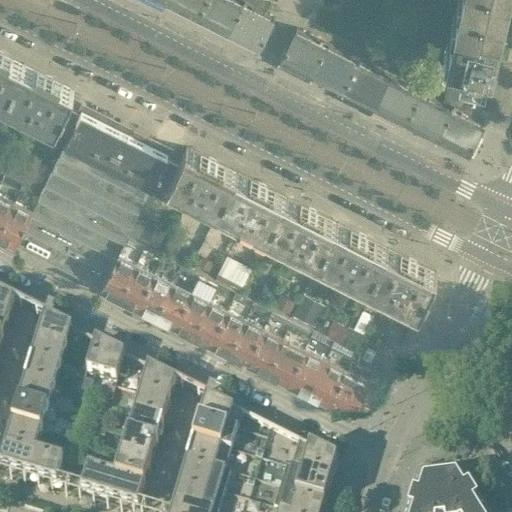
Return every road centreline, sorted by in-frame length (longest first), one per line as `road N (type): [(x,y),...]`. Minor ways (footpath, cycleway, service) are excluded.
road 1 (tertiary): [(0,16),(484,258)]
road 2 (tertiary): [(507,208),(87,0)]
road 3 (residential): [(0,261),(384,454)]
road 4 (residential): [(410,410),(484,258)]
road 5 (residential): [(511,502),(472,441),(410,410)]
